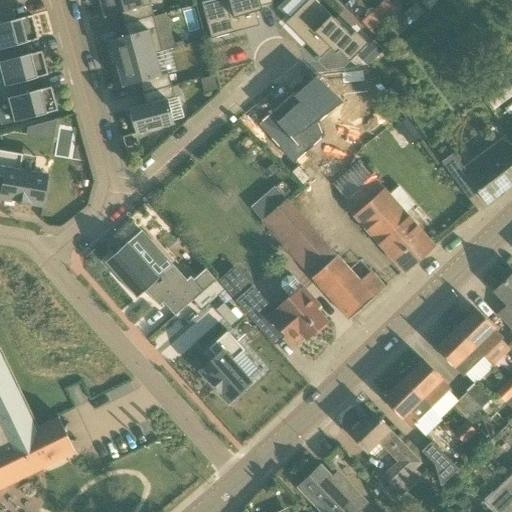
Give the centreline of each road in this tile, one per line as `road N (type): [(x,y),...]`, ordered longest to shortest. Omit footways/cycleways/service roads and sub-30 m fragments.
road 1 (secondary): [(239,480),(511,221)]
road 2 (residential): [(239,480),(49,264)]
road 3 (residential): [(112,201),(136,198),(279,65)]
road 4 (residential): [(112,201),(60,0)]
